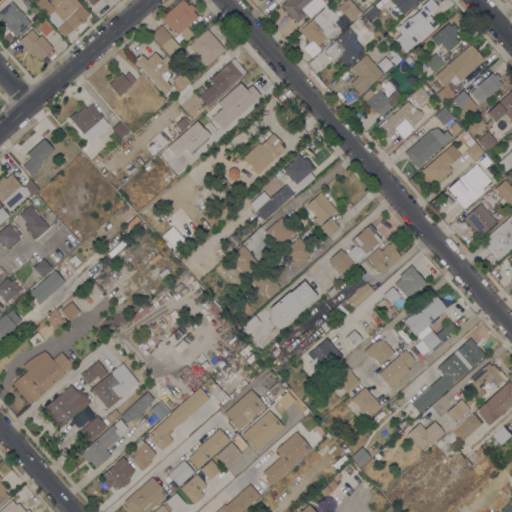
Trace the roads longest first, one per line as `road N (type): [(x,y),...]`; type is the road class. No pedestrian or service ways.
road 1 (residential): [(511,326),(227,0)]
road 2 (tertiary): [(140,0),(0,122)]
